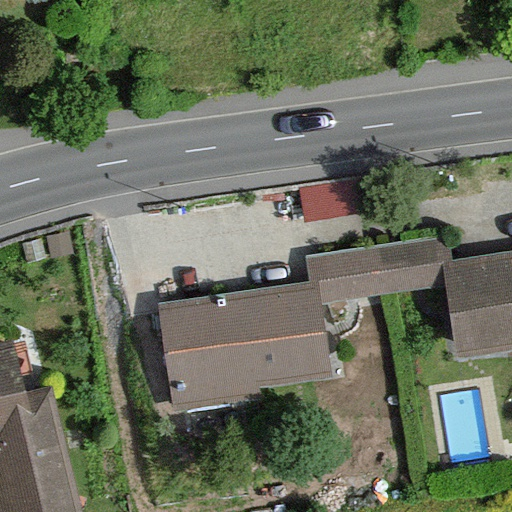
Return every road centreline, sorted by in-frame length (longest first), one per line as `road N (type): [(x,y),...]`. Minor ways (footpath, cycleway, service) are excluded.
road 1 (secondary): [(0,192),(67,169),(511,107)]
road 2 (unknown): [(87,166),(101,205),(145,239),(204,265),(260,266),(368,233),(511,222)]
